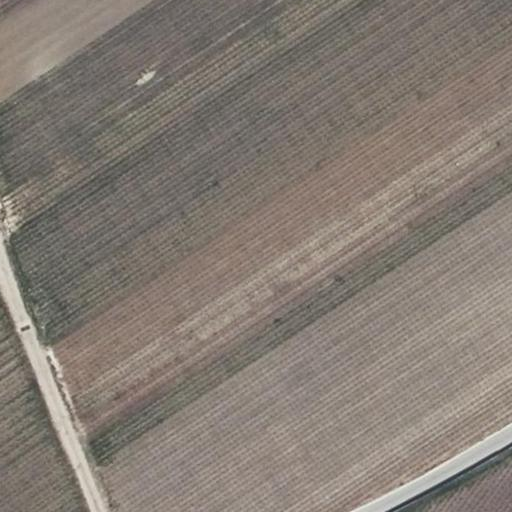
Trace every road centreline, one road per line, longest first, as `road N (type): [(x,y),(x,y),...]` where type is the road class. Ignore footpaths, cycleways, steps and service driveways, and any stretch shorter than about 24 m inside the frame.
road 1 (track): [(101,511),(0,251)]
road 2 (unclassified): [(372,511),(511,434)]
